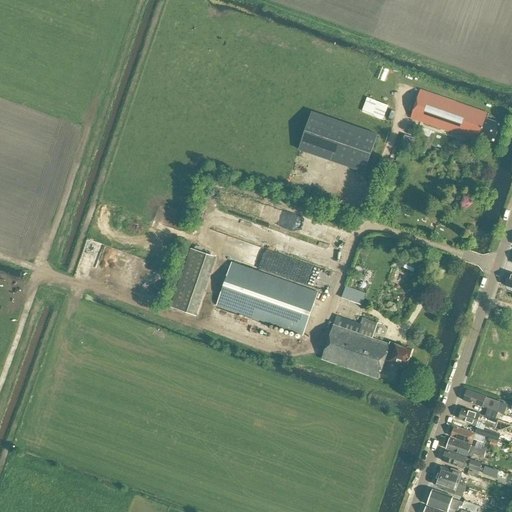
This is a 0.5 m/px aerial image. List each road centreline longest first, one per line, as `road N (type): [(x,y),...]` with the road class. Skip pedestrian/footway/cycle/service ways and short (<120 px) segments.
road 1 (residential): [(409,511),(511,221)]
road 2 (unknown): [(364,223),(405,108)]
